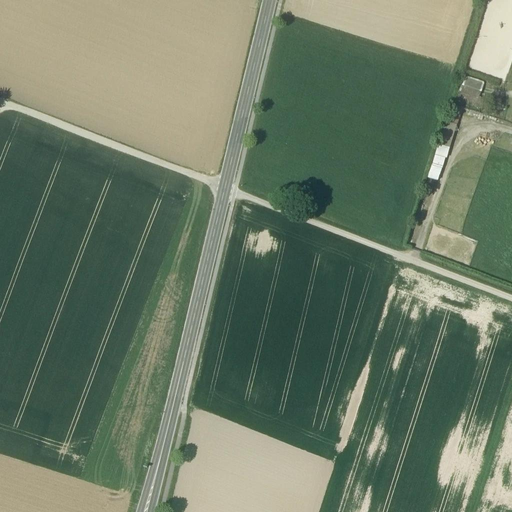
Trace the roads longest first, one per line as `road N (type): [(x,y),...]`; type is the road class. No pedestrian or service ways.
road 1 (secondary): [(148,511),(269,0)]
road 2 (track): [(511,301),(224,188)]
road 3 (track): [(420,266),(454,146),(476,131),(511,133)]
